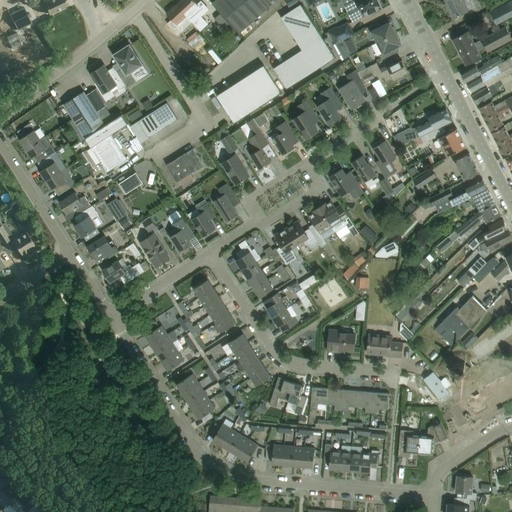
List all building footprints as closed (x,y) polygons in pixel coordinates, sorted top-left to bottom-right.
[(69,5),(66,0),(43,0),(50,15),(69,5)] [(193,0),(181,0),(176,5),(191,22),(195,19),(191,14),(190,16),(188,14),(198,5),(193,0)] [(216,0),(212,4),(239,33),(276,0),(216,0)] [(378,0),(340,0),(352,21),(363,16),(362,13),(367,11),(368,14),(378,9),(377,6),(379,6),(377,1),(379,0),(378,0)] [(444,0),(449,7),(447,8),(452,19),(469,11),(463,0),(444,0)] [(19,12),(31,6),(29,1),(16,6),(19,12)] [(511,1),(490,13),(496,24),(511,15),(511,1)] [(191,22),(176,5),(166,14),(171,19),(166,24),(177,35),(188,26),(188,25),(191,22)] [(302,50),(273,68),(287,89),(334,59),(299,5),(281,17),(302,50)] [(28,15),(14,22),(18,31),(32,24),(28,15)] [(337,27),(329,31),(344,60),(350,57),(341,41),(354,34),(348,23),(338,28),(337,27)] [(391,27),(389,23),(379,28),(377,23),(366,28),(368,34),(372,32),(377,42),(378,43),(397,33),(394,27),(391,27)] [(468,32),(453,40),(466,65),(481,57),(478,52),(485,48),(487,52),(511,39),(506,27),(474,44),(468,32)] [(35,55),(28,32),(15,36),(22,59),(35,55)] [(399,38),(397,33),(378,43),(377,42),(371,45),(377,56),(379,55),(382,60),(393,55),(390,49),(400,44),(398,41),(399,38)] [(123,49),(114,55),(121,67),(115,70),(125,86),(127,88),(136,82),(130,72),(143,65),(130,44),(128,45),(127,44),(122,47),(123,49)] [(188,47),(183,51),(188,58),(193,54),(188,47)] [(466,84),(501,63),(497,56),(483,64),(485,66),(478,70),(476,66),(461,74),(466,84)] [(501,63),(466,84),(471,93),(486,85),(484,82),(501,73),(511,66),(511,61),(510,58),(501,63)] [(408,72),(402,60),(394,64),(393,63),(380,69),(383,75),(389,72),(393,80),(408,72)] [(125,86),(115,70),(113,67),(108,71),(104,65),(90,74),(99,87),(97,88),(106,101),(114,96),(111,91),(118,87),(119,90),(125,86)] [(282,92),(264,65),(217,95),(235,123),(282,92)] [(374,78),(369,67),(358,73),(361,79),(362,78),(365,83),(374,78)] [(362,104),(365,102),(365,101),(358,90),(364,86),(361,79),(358,73),(356,70),(346,76),(350,82),(339,89),(353,110),(356,107),(358,108),(361,106),(362,104)] [(477,104),(492,96),(492,95),(499,91),(497,88),(503,85),(506,91),(511,87),(511,77),(510,74),(496,82),(487,87),(472,96),(477,104)] [(329,125),(341,117),(336,109),(342,105),(331,87),(321,94),(326,101),(317,106),(329,125)] [(95,89),(86,95),(97,112),(106,107),(95,89)] [(85,138),(106,125),(97,112),(86,95),(84,91),(63,104),(85,138)] [(485,120),(511,105),(511,97),(494,107),(492,101),(479,108),(485,120)] [(148,100),(142,104),(146,111),(153,106),(148,100)] [(306,139),(319,131),(314,124),(320,121),(306,100),(297,106),(302,113),(293,119),(306,139)] [(420,103),(424,109),(429,106),(425,100),(420,103)] [(167,103),(138,121),(149,138),(178,119),(167,103)] [(504,125),(501,120),(506,118),(504,114),(511,110),(511,112),(511,105),(485,120),(491,131),(504,125)] [(119,108),(112,112),(116,118),(122,113),(119,108)] [(453,120),(446,108),(429,117),(430,121),(416,128),(420,137),(442,126),(453,120)] [(139,110),(128,118),(131,123),(142,115),(139,110)] [(122,114),(106,125),(85,138),(91,147),(107,172),(127,159),(122,151),(139,140),(122,114)] [(253,119),(246,123),(254,136),(261,132),(253,119)] [(282,155),(294,147),(295,147),(291,142),(298,138),(286,121),(275,128),(279,133),(277,134),(278,135),(272,139),(282,155)] [(26,149),(40,139),(46,136),(41,128),(35,131),(30,123),(19,130),(23,137),(20,139),(26,149)] [(424,144),(446,133),(442,126),(420,137),(424,144)] [(511,133),(509,135),(505,126),(492,133),(498,145),(511,137),(511,133)] [(411,127),(405,130),(393,137),(398,147),(416,138),(411,127)] [(438,139),(439,140),(435,141),(435,143),(436,146),(438,147),(441,145),(447,157),(466,147),(457,129),(438,139)] [(259,169),(271,162),(262,148),(269,144),(261,133),(249,141),(256,151),(250,155),(259,169)] [(74,134),(67,138),(71,145),(78,141),(74,134)] [(238,147),(229,134),(221,139),(229,153),(238,147)] [(40,139),(26,149),(32,158),(34,157),(38,163),(56,152),(46,136),(40,139)] [(511,140),(511,137),(498,145),(503,156),(511,151),(511,141),(511,140)] [(396,158),(385,141),(382,143),(380,142),(376,144),(376,146),(373,148),(380,159),(375,163),(385,178),(396,171),(390,161),(396,158)] [(204,165),(193,149),(193,148),(166,165),(177,182),(204,165)] [(56,152),(38,163),(42,169),(42,170),(40,171),(43,176),(46,181),(61,172),(66,168),(56,152)] [(454,161),(462,176),(464,181),(479,173),(469,153),(454,161)] [(244,179),(248,176),(249,176),(235,155),(222,163),(227,171),(226,171),(230,178),(231,177),(236,185),(242,181),(244,180),(244,179)] [(378,178),(368,163),(367,164),(362,156),(351,162),(360,175),(361,175),(365,182),(365,181),(369,187),(375,183),(374,180),(378,178)] [(143,167),(148,181),(162,177),(157,162),(143,167)] [(414,167),(408,171),(412,177),(418,173),(414,167)] [(71,178),(71,176),(66,168),(61,172),(46,181),(52,190),(56,188),(60,194),(75,185),(71,178)] [(364,193),(353,176),(350,172),(345,175),(341,169),(330,176),(342,196),(350,191),(355,199),(364,193)] [(418,187),(436,176),(432,169),(413,181),(418,187)] [(143,183),(138,176),(136,173),(119,184),(126,195),(143,183)] [(394,191),(385,178),(379,182),(387,195),(394,191)] [(454,206),(460,203),(487,189),(482,179),(466,187),(468,191),(451,200),(454,206)] [(233,217),(237,214),(231,204),(238,199),(227,183),(218,189),(222,196),(214,202),(226,221),(228,220),(230,221),(231,221),(232,220),(233,219),(233,217)] [(430,207),(430,208),(454,196),(450,189),(427,201),(427,202),(430,207)] [(495,204),(487,189),(460,203),(463,208),(475,202),(480,211),(495,204)] [(110,202),(118,198),(114,190),(106,194),(110,202)] [(72,210),(73,211),(76,216),(91,206),(84,196),(79,199),(75,192),(60,202),(67,214),(72,210)] [(326,203),(319,207),(332,227),(335,233),(347,226),(353,236),(359,233),(345,211),(339,214),(331,201),(326,204),(326,203)] [(214,229),(215,229),(208,218),(214,214),(207,203),(197,209),(201,214),(192,220),(203,237),(210,232),(211,233),(214,231),(214,229)] [(412,204),(406,210),(410,213),(416,207),(412,204)] [(501,215),(495,204),(480,211),(455,230),(461,238),(480,223),(479,221),(483,218),(486,223),(501,215)] [(99,215),(92,205),(91,206),(76,216),(74,217),(78,223),(75,226),(82,237),(96,228),(96,227),(103,223),(98,215),(99,215)] [(127,215),(120,205),(110,211),(117,222),(127,215)] [(332,227),(319,207),(312,211),(313,212),(308,215),(317,229),(312,232),(319,244),(321,247),(327,243),(321,234),(332,227)] [(171,217),(169,218),(173,225),(172,225),(177,233),(171,237),(180,252),(181,251),(182,252),(186,250),(185,249),(192,244),(189,239),(195,236),(183,218),(179,212),(177,213),(176,211),(170,215),(171,217)] [(126,217),(120,221),(125,228),(131,224),(126,217)] [(156,226),(150,217),(142,222),(148,231),(156,226)] [(484,234),(476,238),(469,245),(474,250),(480,244),(479,243),(484,241),(508,229),(503,220),(488,227),(490,230),(483,233),(484,234)] [(16,239),(11,232),(9,233),(3,224),(2,225),(0,221),(0,242),(2,246),(12,239),(22,256),(36,247),(27,232),(16,239)] [(304,232),(298,221),(286,228),(297,245),(303,241),(306,246),(308,245),(311,249),(319,244),(312,232),(310,228),(304,232)] [(120,226),(114,230),(117,235),(123,231),(120,226)] [(374,227),(366,234),(379,247),(387,240),(374,227)] [(291,249),(297,245),(286,228),(275,235),(282,246),(277,249),(282,257),(286,264),(297,258),(291,249)] [(511,240),(511,237),(508,229),(484,241),(485,243),(479,246),(482,251),(488,248),(490,252),(511,240)] [(156,267),(170,259),(154,234),(140,243),(156,267)] [(95,242),(88,247),(94,256),(101,252),(102,254),(106,260),(119,252),(112,241),(109,243),(105,236),(99,240),(97,240),(95,241),(95,242)] [(448,238),(437,247),(442,253),(453,243),(448,238)] [(242,270),(256,261),(260,258),(260,257),(260,256),(259,255),(258,255),(254,249),(252,250),(249,245),(236,253),(239,259),(236,260),(242,270)] [(422,246),(417,251),(421,254),(425,249),(422,246)] [(372,247),(368,251),(372,255),(376,251),(372,247)] [(383,247),(375,255),(376,257),(387,257),(383,247)] [(282,257),(277,249),(276,248),(273,250),(266,254),(270,259),(273,257),(276,261),(282,257)] [(511,254),(506,258),(492,273),(499,280),(511,268),(511,270),(511,254)] [(358,267),(365,263),(360,255),(353,259),(358,267)] [(111,282),(125,272),(128,271),(133,279),(145,271),(139,263),(132,267),(130,264),(127,266),(122,258),(103,270),(111,282)] [(475,276),(486,263),(480,258),(469,271),(475,276)] [(262,270),(256,261),(242,270),(245,273),(242,275),(246,281),(248,279),(262,270)] [(354,264),(343,276),(348,280),(359,268),(354,264)] [(290,278),(284,269),(278,273),(284,282),(290,278)] [(254,288),(267,279),(262,270),(248,279),(254,288)] [(365,277),(357,277),(356,286),(364,287),(365,277)] [(214,288),(212,286),(208,279),(193,289),(199,298),(214,288)] [(260,297),(274,289),(267,279),(254,288),(260,297)] [(311,286),(306,280),(300,284),(304,291),(311,286)] [(296,282),(289,287),(294,293),(300,289),(296,282)] [(219,297),(216,292),(214,288),(199,298),(204,306),(219,297)] [(423,294),(420,290),(407,303),(414,310),(422,302),(419,298),(423,294)] [(273,317),(292,305),(286,296),(282,298),(279,292),(264,302),(268,308),(267,308),(273,317)] [(456,340),(487,309),(473,295),(455,313),(453,311),(440,324),(455,339),(456,340)] [(225,305),(222,302),(219,297),(204,306),(210,315),(225,305)] [(364,303),(363,321),(373,322),(373,304),(364,303)] [(230,314),(227,309),(225,305),(210,315),(216,324),(230,314)] [(293,305),(292,305),(273,317),(279,327),(280,326),(284,332),(298,323),(294,317),(298,314),(293,305)] [(185,307),(181,309),(184,315),(187,318),(193,314),(190,311),(188,312),(185,307)] [(497,319),(505,314),(499,308),(492,315),(497,320),(497,319)] [(216,324),(210,327),(216,336),(221,332),(236,323),(234,320),(233,319),(230,314),(216,324)] [(415,341),(421,336),(410,323),(404,329),(415,341)] [(196,324),(193,326),(189,329),(194,337),(198,335),(202,332),(196,324)] [(440,324),(435,329),(451,345),(456,340),(455,339),(440,324)] [(151,344),(167,334),(162,325),(146,336),(151,344)] [(330,330),(328,351),(339,352),(339,349),(354,351),(355,335),(340,333),(340,331),(330,330)] [(157,353),(173,343),(167,334),(151,344),(157,353)] [(248,342),(247,340),(243,334),(228,343),(234,352),(248,342)] [(198,335),(194,337),(200,347),(202,350),(206,347),(204,344),(198,335)] [(401,357),(402,343),(391,342),(392,337),(369,335),(368,352),(387,353),(386,356),(401,357)] [(254,351),(251,346),(248,342),(234,352),(239,360),(254,351)] [(162,362),(178,352),(173,343),(157,353),(162,362)] [(308,363),(315,362),(313,349),(305,351),(308,363)] [(196,351),(191,354),(194,359),(199,356),(196,351)] [(259,360),(258,357),(254,351),(239,360),(245,369),(259,360)] [(184,360),(178,352),(162,362),(168,371),(184,360)] [(265,368),(264,366),(259,360),(245,369),(250,378),(265,368)] [(466,372),(467,371),(466,369),(466,368),(465,367),(465,366),(464,365),(462,364),(461,364),(460,363),(459,363),(457,364),(456,364),(455,365),(454,366),(453,367),(452,368),(452,369),(452,371),(452,372),(452,373),(453,374),(454,376),(455,376),(456,377),(457,378),(459,378),(460,378),(461,378),(462,377),(464,376),(465,376),(465,374),(466,373),(466,372)] [(271,377),(265,368),(250,378),(256,387),(271,377)] [(446,388),(448,386),(451,384),(445,377),(440,381),(433,372),(424,379),(440,399),(450,393),(446,388)] [(182,393),(198,383),(193,374),(177,384),(182,393)] [(511,377),(451,408),(460,426),(511,400),(511,377)] [(288,401),(294,383),(285,380),(281,389),(275,387),(269,404),(276,407),(279,398),(288,401)] [(188,402),(204,391),(198,383),(182,393),(188,402)] [(301,395),(304,386),(294,383),(288,401),(297,404),(294,413),(301,415),(307,398),(301,395)] [(326,405),(328,388),(313,387),(313,386),(312,385),(310,408),(317,409),(318,404),(326,405)] [(341,411),(343,388),(343,389),(328,388),(326,405),(334,405),(334,410),(341,411)] [(357,407),(358,391),(343,389),(344,388),(343,388),(341,411),(348,412),(349,407),(357,407)] [(193,410),(209,400),(204,391),(188,402),(193,410)] [(372,414),(374,391),(373,392),(358,391),(357,407),(365,408),(365,413),(372,414)] [(389,394),(380,393),(374,392),(374,391),(372,414),(379,414),(379,409),(388,410),(389,394)] [(215,409),(209,400),(193,410),(199,419),(215,409)] [(261,404),(256,411),(262,414),(266,407),(261,404)] [(221,445),(231,429),(230,428),(233,424),(225,419),(213,440),(221,445)] [(427,436),(420,435),(419,453),(432,455),(433,444),(448,438),(441,422),(428,428),(427,436)] [(230,451),(240,434),(231,429),(221,445),(230,451)] [(411,453),(419,453),(420,435),(413,435),(413,431),(400,430),(398,456),(410,458),(411,453)] [(239,456),(249,440),(240,434),(230,451),(239,456)] [(258,445),(249,440),(239,456),(248,461),(258,445)] [(339,469),(341,450),(332,450),(333,444),(325,444),(324,462),(330,463),(329,469),(339,469)] [(282,464),(284,445),(274,445),(272,464),(282,464)] [(292,465),(294,446),(284,445),(282,464),(292,465)] [(341,450),(339,469),(350,470),(351,451),(352,446),(341,445),(341,450)] [(303,466),(304,447),(294,446),(292,465),(303,466)] [(315,448),(304,447),(303,466),(313,467),(315,448)] [(371,466),(376,467),(377,467),(378,451),(372,450),(372,453),(362,452),(360,471),(370,472),(371,466)] [(360,471),(362,452),(351,451),(350,470),(360,471)] [(467,493),(467,499),(469,499),(476,500),(477,493),(472,493),(473,477),(457,476),(455,492),(467,493)] [(14,511),(8,506),(13,501),(0,490),(0,504),(5,509),(3,511),(1,510),(0,511),(14,511)] [(225,511),(227,497),(210,496),(208,511),(225,511)] [(242,511),(244,499),(227,497),(225,511),(242,511)] [(468,511),(469,499),(467,499),(454,498),(454,504),(448,504),(446,511),(461,511),(462,511),(468,511)] [(261,500),(244,499),(242,511),(259,511),(260,506),(261,500)]
